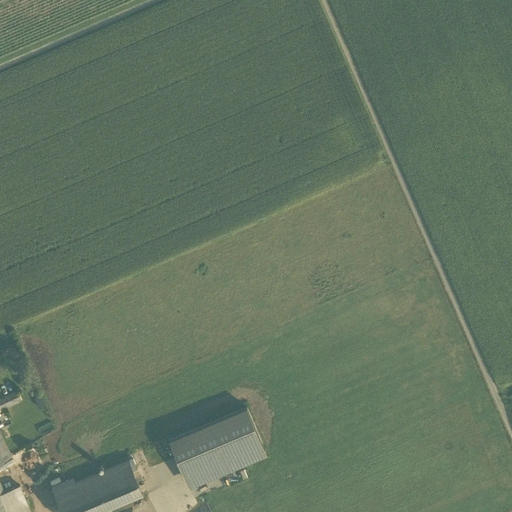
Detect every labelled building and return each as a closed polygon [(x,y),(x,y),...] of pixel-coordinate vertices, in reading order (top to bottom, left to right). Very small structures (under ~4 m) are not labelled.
[(17,389),(0,397),(0,409),(0,410),(22,399),(17,389)] [(169,439),(184,476),(262,444),(247,407),(169,439)] [(0,433),(0,463),(11,457),(0,433)] [(58,454),(71,484),(95,473),(83,444),(58,454)] [(267,455),(262,444),(184,476),(189,487),(267,455)] [(95,473),(75,482),(77,486),(56,494),(63,511),(96,511),(142,493),(129,460),(95,473)] [(50,481),(52,486),(61,482),(59,477),(50,481)] [(52,486),(56,494),(77,486),(75,482),(73,478),(61,482),(52,486)] [(12,511),(3,491),(0,483),(0,511),(12,511)] [(30,511),(20,485),(3,491),(12,511),(30,511)]
